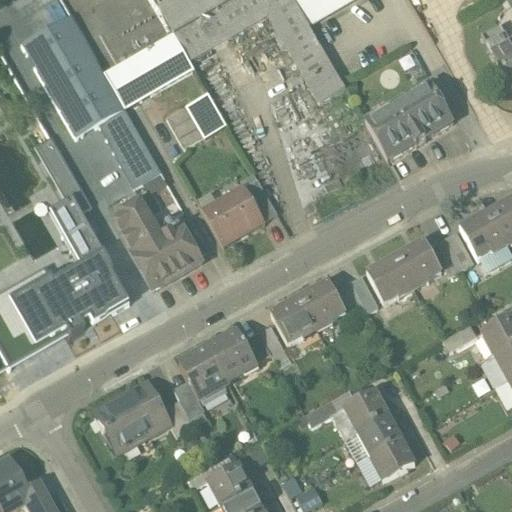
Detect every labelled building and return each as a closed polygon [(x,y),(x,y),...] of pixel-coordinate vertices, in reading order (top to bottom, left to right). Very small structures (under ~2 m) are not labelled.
[(12,0),(16,9),(33,3),(42,27),(65,18),(57,0),(12,0)] [(179,0),(158,13),(173,40),(239,0),(179,0)] [(290,0),(239,0),(173,40),(189,66),(268,21),(318,108),(344,92),(307,28),(290,0)] [(290,0),(307,28),(357,0),(290,0)] [(32,73),(83,44),(72,23),(21,49),(32,73)] [(481,41),(491,59),(509,49),(499,31),(481,41)] [(173,40),(103,81),(124,116),(194,75),(189,66),(173,40)] [(98,130),(124,116),(103,81),(83,44),(32,73),(74,144),(98,130)] [(509,49),(491,59),(511,95),(511,53),(511,54),(509,49)] [(430,85),(362,123),(385,162),(415,145),(416,147),(427,141),(426,139),(453,124),(430,85)] [(206,98),(185,110),(203,142),(225,131),(206,98)] [(185,110),(164,123),(182,154),(203,142),(185,110)] [(124,116),(98,130),(134,194),(160,179),(140,145),(124,116)] [(88,211),(61,165),(48,173),(68,206),(70,205),(74,212),(84,207),(87,212),(88,211)] [(256,186),(244,193),(262,227),(275,219),(256,186)] [(244,193),(202,216),(220,251),(262,227),(244,193)] [(511,200),(484,216),(501,249),(511,242),(511,200)] [(47,218),(77,270),(100,257),(74,212),(70,205),(68,206),(47,218)] [(180,228),(155,242),(143,221),(147,219),(140,208),(113,223),(152,293),(201,265),(180,228)] [(484,216),(455,232),(472,263),(486,255),(487,257),(501,249),(484,216)] [(451,236),(439,243),(455,273),(468,266),(451,236)] [(455,273),(439,243),(427,250),(443,280),(455,273)] [(436,276),(419,246),(390,262),(408,294),(423,286),(422,284),(436,276)] [(50,286),(48,283),(9,305),(14,313),(36,351),(64,335),(66,339),(69,343),(83,335),(79,329),(87,324),(91,331),(131,308),(102,256),(100,257),(77,270),(50,286)] [(390,262),(361,278),(378,309),(392,301),(393,303),(408,294),(390,262)] [(0,299),(0,320),(14,313),(9,305),(48,283),(43,275),(0,299)] [(373,311),(356,281),(345,288),(361,318),(373,311)] [(323,287),(294,303),(311,336),(327,328),(326,326),(340,318),(323,287)] [(361,318),(345,288),(334,294),(350,324),(361,318)] [(311,336),(294,303),(265,319),(282,351),(296,343),(297,345),(311,336)] [(0,357),(8,372),(38,355),(36,351),(14,313),(0,320),(0,357)] [(475,338),(489,363),(511,349),(511,331),(506,321),(475,338)] [(437,345),(443,357),(470,342),(464,331),(437,345)] [(280,362),(265,332),(254,338),(266,360),(270,368),(280,362)] [(254,338),(237,347),(248,367),(249,367),(250,369),(266,360),(254,338)] [(232,339),(204,354),(222,388),(239,379),(236,374),(248,367),(237,347),(232,339)] [(511,349),(489,363),(502,387),(511,381),(511,349)] [(203,354),(174,371),(187,395),(193,407),(223,390),(222,388),(204,354),(203,354)] [(511,381),(502,387),(511,404),(511,381)] [(142,388),(120,401),(121,404),(87,423),(98,442),(101,440),(111,458),(141,442),(143,445),(164,433),(166,432),(158,418),(142,388)] [(187,395),(172,403),(175,409),(184,426),(199,417),(193,407),(187,395)] [(368,397),(338,414),(351,439),(382,422),(368,397)] [(325,406),(299,421),(306,432),(332,418),(325,406)] [(175,409),(158,418),(166,432),(164,433),(170,444),(188,433),(184,426),(175,409)] [(382,422),(351,439),(364,462),(395,445),(382,422)] [(395,445),(364,462),(376,486),(408,469),(395,445)] [(6,467),(0,470),(0,511),(10,511),(11,511),(22,511),(28,509),(22,498),(6,467)] [(210,484),(201,489),(213,511),(217,511),(245,497),(232,472),(210,484)] [(204,474),(183,486),(189,496),(201,489),(210,484),(204,474)] [(47,511),(36,491),(37,491),(36,490),(22,498),(28,509),(22,511),(47,511)] [(253,511),(245,497),(217,511),(253,511)]
